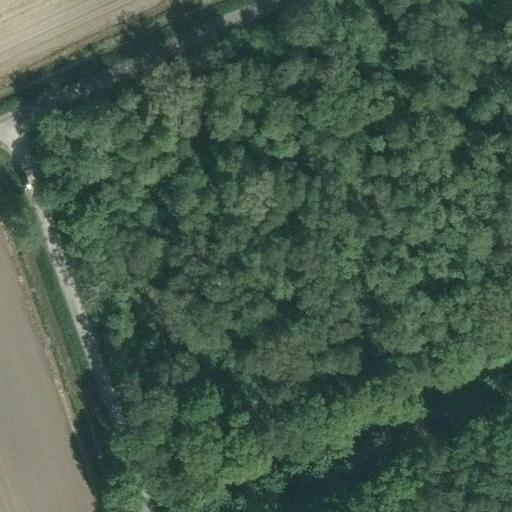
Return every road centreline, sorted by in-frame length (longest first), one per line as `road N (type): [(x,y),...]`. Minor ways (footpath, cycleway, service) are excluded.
road 1 (unclassified): [(13,122),(150,511)]
road 2 (unclassified): [(13,122),(281,0)]
